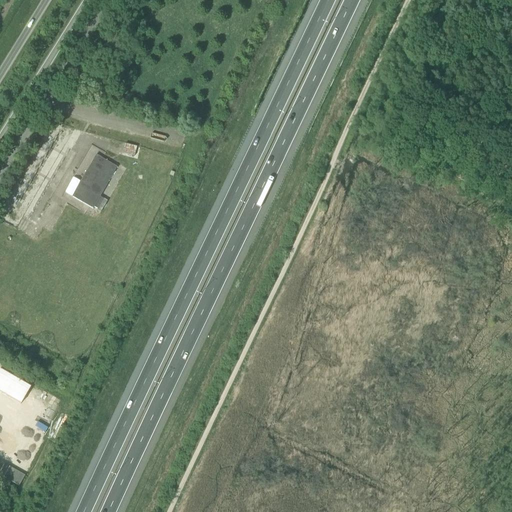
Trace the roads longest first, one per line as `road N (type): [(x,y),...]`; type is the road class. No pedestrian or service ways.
road 1 (motorway): [(327,0),(84,511)]
road 2 (motorway): [(109,511),(352,0)]
road 3 (unclassified): [(0,184),(115,0)]
road 4 (secondary): [(0,140),(86,0)]
